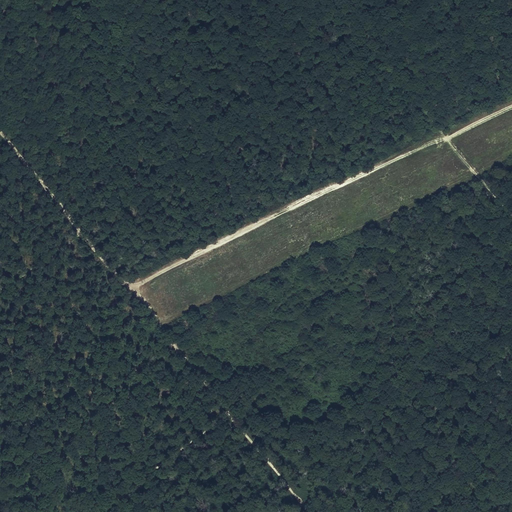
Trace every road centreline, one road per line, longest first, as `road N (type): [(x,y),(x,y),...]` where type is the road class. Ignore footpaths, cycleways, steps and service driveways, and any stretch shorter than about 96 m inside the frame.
road 1 (track): [(511,104),(435,148),(407,152),(279,209),(132,288)]
road 2 (track): [(161,325),(511,161)]
road 3 (track): [(0,126),(80,234)]
